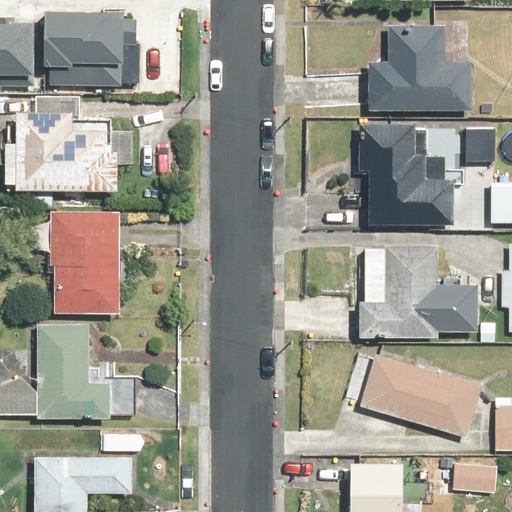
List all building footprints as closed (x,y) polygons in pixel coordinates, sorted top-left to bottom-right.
[(135,5),(49,4),(49,21),(42,21),(41,66),(57,66),(57,83),(134,84),(135,5)] [(0,17),(0,79),(32,80),(33,18),(0,17)] [(375,52),(375,104),(480,105),(481,56),(469,56),(469,19),(397,19),(397,52),(375,52)] [(88,104),(26,104),(25,183),(135,184),(136,123),(88,122),(88,104)] [(433,114),(368,114),(367,167),(380,167),(379,219),(464,220),(464,169),(433,169),(433,114)] [(132,204),(58,203),(57,312),(131,312),(132,204)] [(366,297),(366,333),(476,333),(476,295),(449,295),(449,238),(381,238),(381,273),(372,273),(372,297),(366,297)] [(99,318),(45,317),(44,372),(3,372),(2,412),(134,414),(134,374),(120,374),(121,358),(98,357),(99,318)] [(489,376),(382,345),(366,403),(473,433),(489,376)] [(511,396),(499,397),(499,445),(511,445),(511,396)] [(42,448),(40,511),(101,511),(102,487),(143,488),(144,449),(42,448)] [(358,453),(357,511),(430,511),(431,494),(413,494),(413,454),(358,453)] [(455,460),(455,487),(505,487),(505,460),(455,460)]
